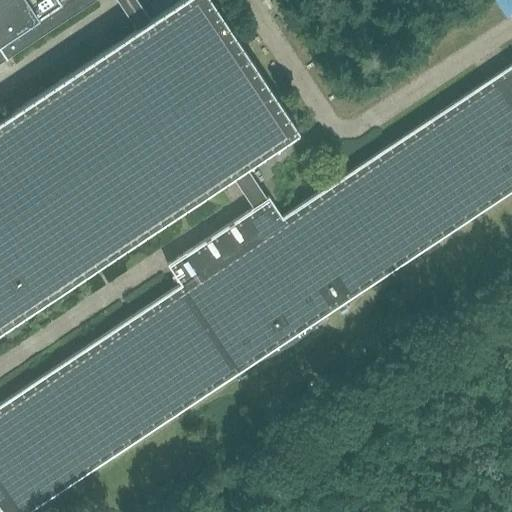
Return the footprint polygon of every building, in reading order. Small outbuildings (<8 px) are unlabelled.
[(0,0),(0,61),(92,0),(0,0)] [(117,0),(137,29),(0,119),(0,331),(233,176),(247,167),(300,132),(212,0),(180,0),(151,20),(137,0),(117,0)] [(267,197),(247,167),(233,176),(253,207),(168,263),(181,283),(0,403),(0,511),(27,511),(511,190),(511,63),(282,216),(269,196),(267,197)] [(318,377),(324,386),(331,381),(325,372),(318,377)] [(307,384),(312,393),(319,388),(314,379),(307,384)]
